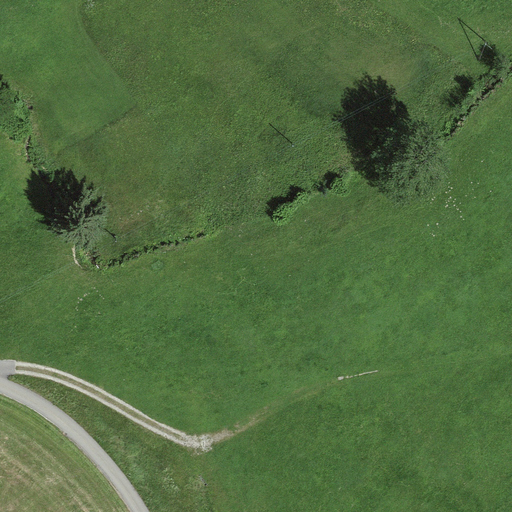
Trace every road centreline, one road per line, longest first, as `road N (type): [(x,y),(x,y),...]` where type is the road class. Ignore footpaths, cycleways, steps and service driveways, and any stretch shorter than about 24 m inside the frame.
road 1 (track): [(0,370),(66,379),(185,440)]
road 2 (unclassified): [(140,511),(82,437),(0,385)]
